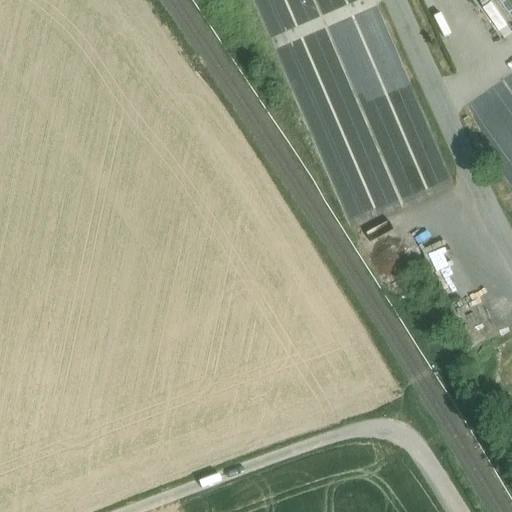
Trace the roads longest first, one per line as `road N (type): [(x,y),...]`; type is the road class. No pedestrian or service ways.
road 1 (unclassified): [(136,511),(365,425),(396,428),(415,443),(457,511)]
road 2 (unclassified): [(511,247),(399,0)]
